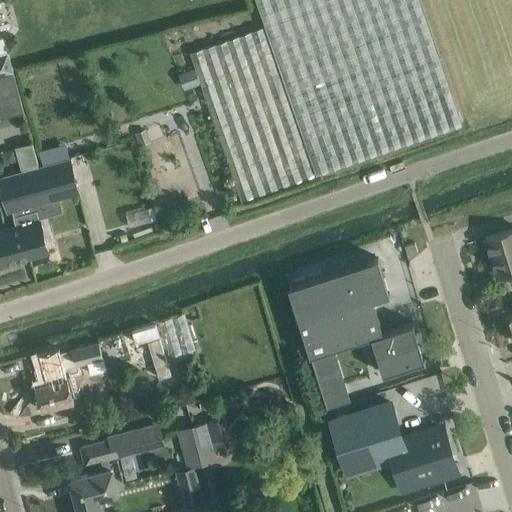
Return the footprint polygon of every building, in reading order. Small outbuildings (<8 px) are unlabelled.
[(253,0),(262,25),(314,175),(463,123),(420,0),(253,0)] [(239,200),(314,175),(262,25),(187,51),(239,200)] [(0,74),(14,71),(7,53),(0,54),(0,74)] [(19,91),(14,71),(0,74),(0,118),(24,112),(19,91)] [(22,169),(37,165),(32,142),(17,146),(22,169)] [(69,158),(0,176),(0,185),(7,210),(77,191),(69,158)] [(13,215),(16,226),(0,230),(0,253),(3,263),(49,250),(40,219),(40,220),(37,209),(13,215)] [(511,228),(485,237),(497,276),(511,272),(511,276),(511,228)] [(408,255),(418,252),(415,242),(405,245),(408,255)] [(378,257),(289,285),(301,322),(390,293),(378,257)] [(371,299),(301,322),(311,354),(381,332),(371,299)] [(125,326),(132,362),(198,349),(191,313),(125,326)] [(384,339),(375,342),(385,379),(424,368),(413,331),(384,339)] [(122,359),(119,336),(105,338),(108,361),(122,359)] [(106,369),(103,357),(99,341),(60,352),(59,347),(33,354),(36,366),(42,365),(47,383),(35,386),(41,409),(75,400),(67,371),(80,368),(79,363),(87,361),(91,373),(106,369)] [(430,432),(417,392),(331,419),(346,467),(402,450),(412,479),(453,466),(442,429),(430,432)] [(217,458),(215,449),(226,446),(218,419),(178,431),(188,467),(195,465),(217,458)] [(82,447),(86,461),(109,455),(162,441),(163,440),(158,422),(157,422),(126,431),(107,436),(108,440),(82,447)] [(188,467),(176,470),(180,484),(198,480),(195,465),(188,467)] [(89,474),(71,478),(79,511),(103,511),(98,494),(118,488),(112,468),(89,474)]
